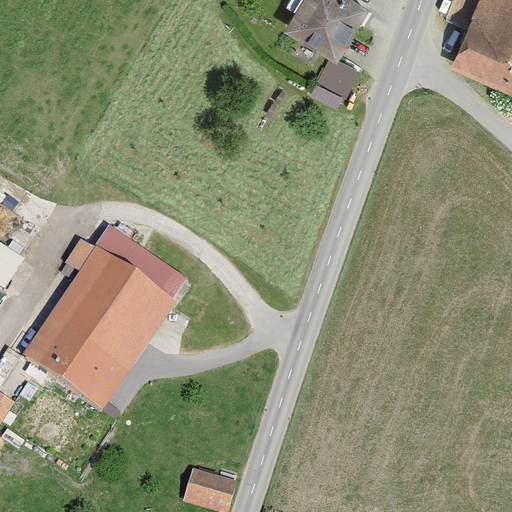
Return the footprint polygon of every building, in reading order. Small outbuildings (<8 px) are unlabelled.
[(370,2),(366,0),(298,0),(283,25),(337,57),(370,2)] [(511,0),(475,0),(448,66),(511,93),(511,0)] [(359,71),(330,57),(316,85),(345,99),(359,71)] [(0,272),(17,247),(0,235),(0,272)] [(96,397),(169,300),(102,250),(29,346),(96,397)] [(185,468),(178,492),(216,502),(222,478),(185,468)]
